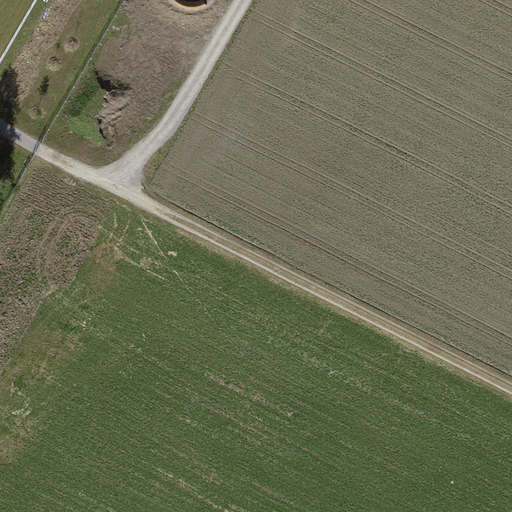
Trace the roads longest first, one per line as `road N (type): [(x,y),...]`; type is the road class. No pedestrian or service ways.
road 1 (track): [(0,132),(511,389)]
road 2 (track): [(241,0),(127,196)]
